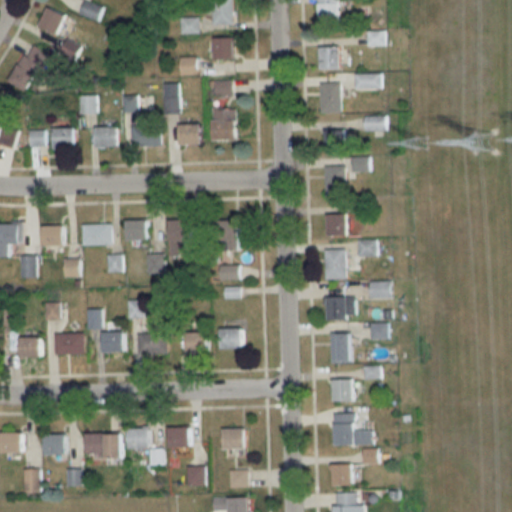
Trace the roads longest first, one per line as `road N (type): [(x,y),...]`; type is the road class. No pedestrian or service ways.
road 1 (residential): [(290,511),(274,0)]
road 2 (residential): [(0,397),(288,391)]
road 3 (residential): [(0,188),(281,182)]
